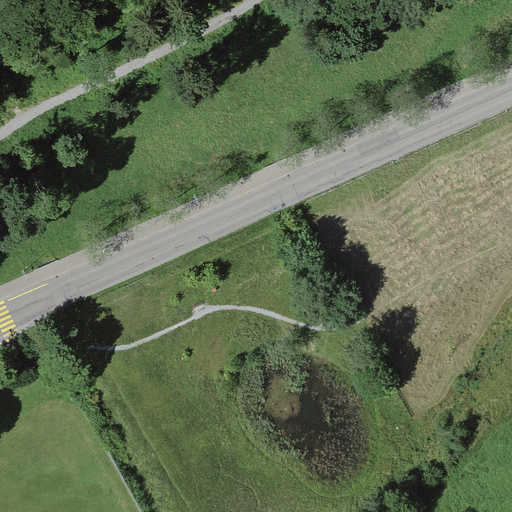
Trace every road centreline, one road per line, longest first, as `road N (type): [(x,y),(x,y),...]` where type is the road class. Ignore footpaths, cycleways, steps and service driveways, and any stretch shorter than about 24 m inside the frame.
road 1 (tertiary): [(511,92),(0,322)]
road 2 (track): [(0,136),(260,0)]
